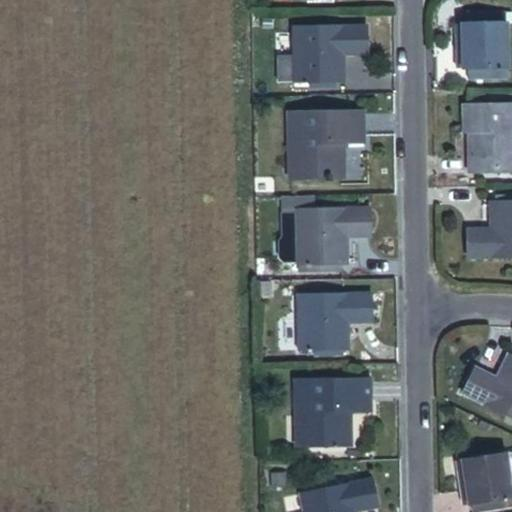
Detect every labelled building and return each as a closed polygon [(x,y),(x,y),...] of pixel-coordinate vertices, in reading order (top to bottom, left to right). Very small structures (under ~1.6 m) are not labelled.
[(460,25),(482,25),(481,13),(460,14),(460,25)] [(482,25),(503,24),(502,13),(481,13),(482,25)] [(467,70),(505,69),(504,24),(503,24),(482,25),(460,25),(461,54),(455,54),(456,70),(467,70)] [(336,56),(364,56),(364,26),(291,28),(293,82),(307,82),(333,81),(336,81),(336,56)] [(467,80),(505,80),(505,69),(467,70),(467,80)] [(511,173),(510,157),(509,106),(461,107),(461,134),(466,134),(466,172),(511,173)] [(342,141),(360,141),(360,113),(285,114),(285,148),(293,148),(293,178),(342,178),(342,141)] [(285,179),(293,178),(293,148),(285,148),(285,179)] [(278,266),(293,266),(292,210),(312,210),(312,201),(283,201),(283,215),(278,214),(278,238),(274,242),(273,261),(278,266)] [(465,256),(511,254),(511,203),(493,204),(494,227),(464,228),(465,256)] [(305,268),(336,267),(336,238),(367,238),(366,210),(312,210),(292,210),(293,266),(293,268),(305,268)] [(309,352),(339,352),(338,327),(368,326),(367,295),(293,297),(294,353),(309,352)] [(459,392),(511,417),(511,357),(500,379),(472,365),(459,392)] [(300,450),(348,449),(347,410),(368,410),(367,380),(291,381),(292,419),(300,419),(300,450)] [(293,450),(300,450),(300,419),(292,419),(293,450)] [(501,499),(511,497),(511,488),(507,455),(462,461),(466,489),(461,490),(463,505),(472,504),(501,499)] [(345,511),(346,511),(373,507),(367,477),(296,491),(299,511),(345,511)] [(473,511),(502,506),(501,499),(472,504),(473,511)]
